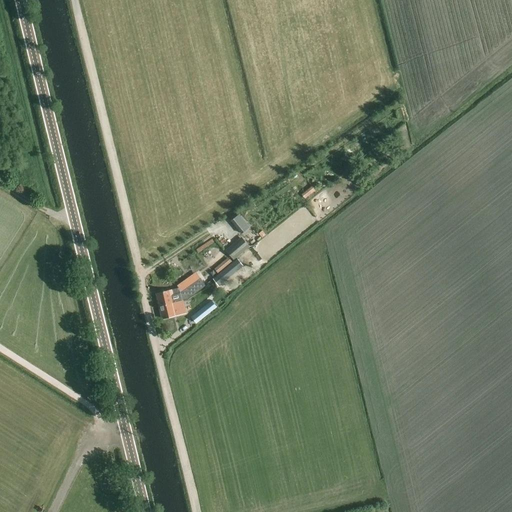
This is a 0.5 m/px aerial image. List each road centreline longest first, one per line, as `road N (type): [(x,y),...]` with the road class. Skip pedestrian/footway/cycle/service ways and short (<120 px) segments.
road 1 (tertiary): [(144,511),(19,0)]
road 2 (track): [(195,511),(73,0)]
road 3 (track): [(0,347),(123,426)]
